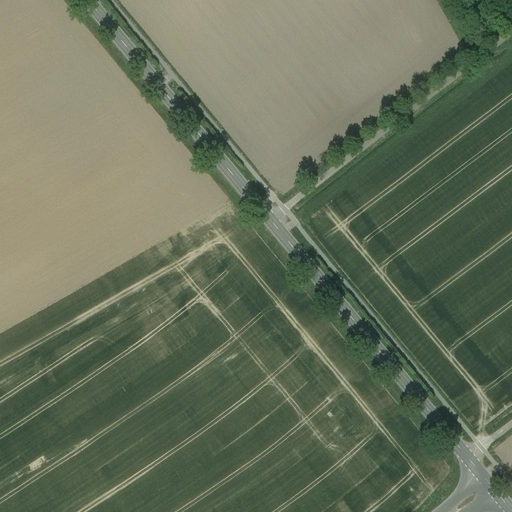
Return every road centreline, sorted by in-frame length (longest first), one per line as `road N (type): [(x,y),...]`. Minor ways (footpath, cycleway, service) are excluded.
road 1 (tertiary): [(270,220),(467,458)]
road 2 (unclassified): [(511,30),(270,220)]
road 3 (tertiary): [(87,0),(270,220)]
